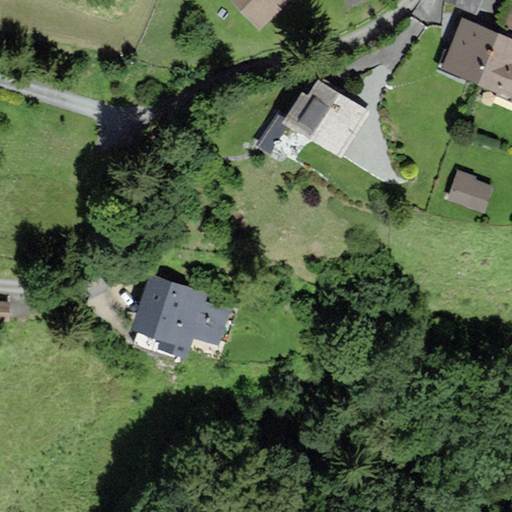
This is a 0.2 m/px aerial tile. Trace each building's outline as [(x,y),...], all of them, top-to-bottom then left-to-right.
[(235,0),(259,26),(287,0),(235,0)] [(455,0),(478,10),(482,0),(455,0)] [(444,67),(480,82),(500,35),(464,20),(444,67)] [(511,39),(500,35),(480,82),(511,95),(511,39)] [(285,117),(277,112),(257,145),(268,152),(286,124),(342,158),(371,112),(318,79),(306,97),(300,93),(285,117)] [(459,172),(450,198),(484,210),(492,187),(473,180),(474,177),(459,172)] [(207,296),(154,278),(136,331),(189,349),(193,338),(217,346),(228,314),(204,307),(207,296)] [(0,300),(0,323),(13,324),(15,302),(0,300)]
